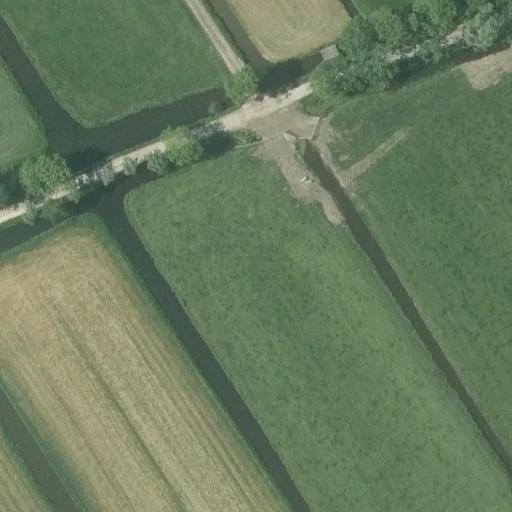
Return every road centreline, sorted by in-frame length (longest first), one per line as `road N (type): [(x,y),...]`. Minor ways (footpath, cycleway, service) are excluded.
road 1 (track): [(0,216),(511,24)]
road 2 (track): [(262,114),(191,0)]
